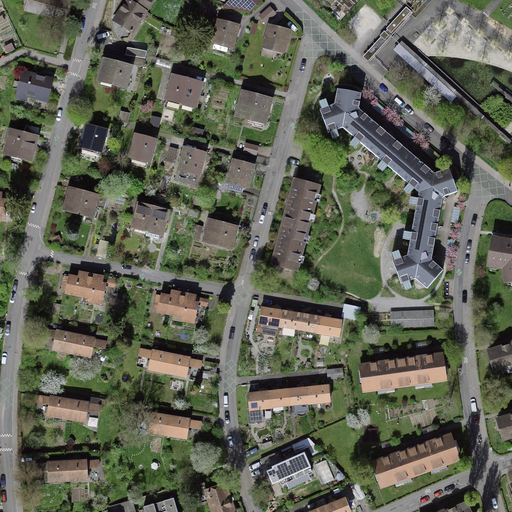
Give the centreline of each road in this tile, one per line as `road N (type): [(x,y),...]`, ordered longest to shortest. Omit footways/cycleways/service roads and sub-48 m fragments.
road 1 (residential): [(482,470),(459,298),(485,178)]
road 2 (residential): [(29,251),(8,364),(10,511)]
road 3 (residential): [(94,0),(29,251)]
road 4 (residential): [(256,511),(231,419),(232,351),(245,295)]
road 5 (residential): [(29,251),(245,295)]
road 6 (residential): [(485,178),(320,35)]
road 7 (residential): [(268,209),(320,35)]
